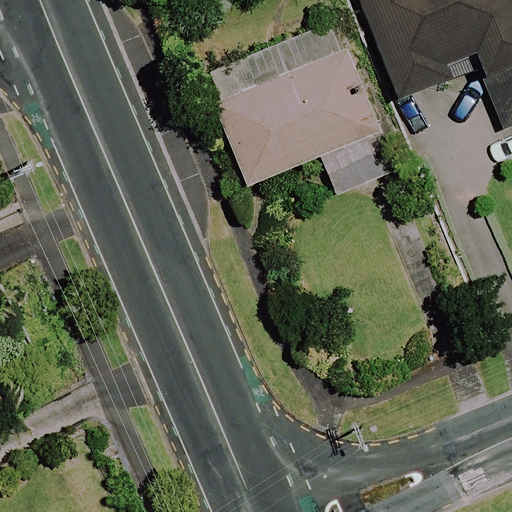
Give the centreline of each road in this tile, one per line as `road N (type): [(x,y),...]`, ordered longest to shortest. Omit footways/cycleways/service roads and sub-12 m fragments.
road 1 (tertiary): [(251,511),(41,0)]
road 2 (residential): [(511,447),(364,511)]
